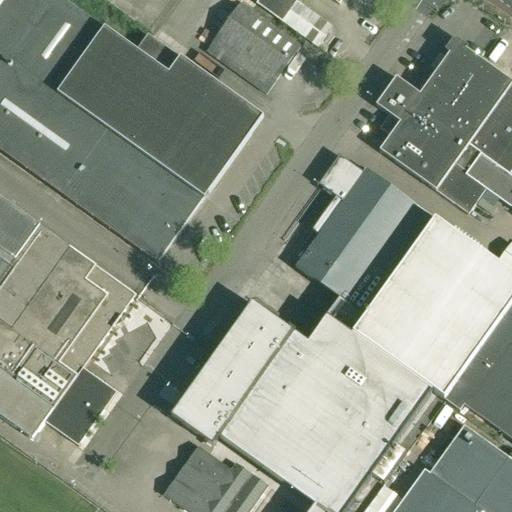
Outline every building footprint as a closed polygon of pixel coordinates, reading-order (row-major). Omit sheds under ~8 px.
[(170,75),(63,0),(0,0),(0,149),(159,264),(209,194),(210,195),(265,118),(181,59),(170,75)] [(335,0),(341,4),(343,0),(260,0),(258,3),(284,22),(299,0),(335,0)] [(267,94),(301,47),(241,4),(207,51),(267,94)] [(488,189),(511,206),(511,111),(489,144),(477,134),(511,85),(511,80),(454,40),(446,50),(450,53),(401,123),(390,112),(380,126),(392,136),(381,151),(470,214),(488,189)] [(321,185),(345,202),(298,269),(337,297),(327,313),(350,330),(430,213),(368,169),(365,173),(341,156),(321,185)] [(0,416),(33,440),(45,422),(79,447),(117,393),(84,369),(137,295),(0,196),(0,416)] [(353,326),(440,389),(511,290),(511,265),(436,212),(353,326)] [(463,403),(511,438),(511,300),(448,398),(460,408),(463,403)] [(348,511),(433,393),(329,317),(315,336),(309,345),(306,343),(252,305),(178,410),(172,417),(171,419),(207,444),(213,448),(219,440),(314,508),(311,511),(348,511)] [(511,511),(511,459),(465,427),(431,475),(426,471),(396,511),(511,511)] [(186,511),(251,511),(269,487),(237,463),(232,470),(202,448),(200,447),(173,484),(165,496),(186,511)]
